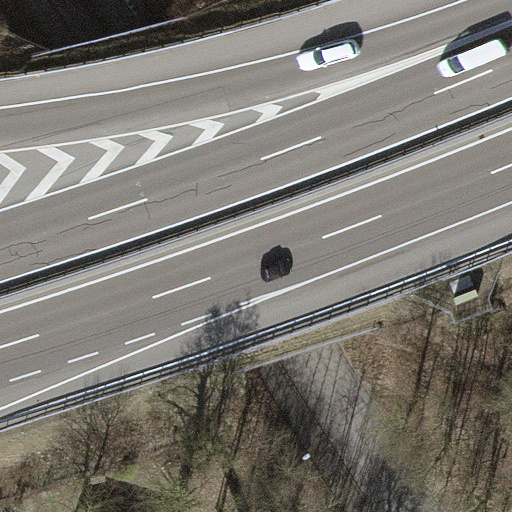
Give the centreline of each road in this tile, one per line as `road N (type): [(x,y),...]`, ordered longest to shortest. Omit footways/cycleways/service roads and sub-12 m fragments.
road 1 (unclassified): [(111,35),(410,511)]
road 2 (motorway): [(511,62),(0,247)]
road 3 (motorway): [(0,349),(511,166)]
road 4 (motorway): [(511,15),(160,106),(0,129)]
